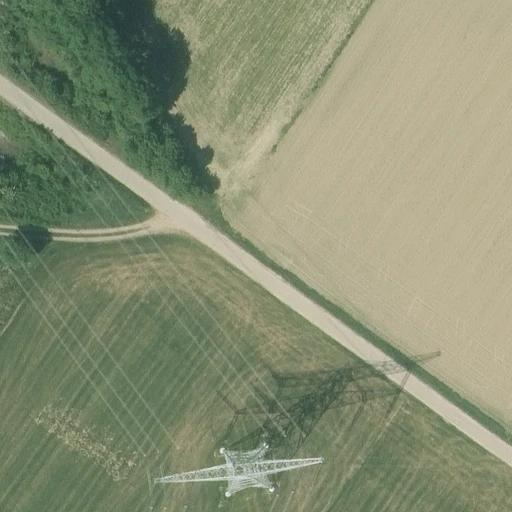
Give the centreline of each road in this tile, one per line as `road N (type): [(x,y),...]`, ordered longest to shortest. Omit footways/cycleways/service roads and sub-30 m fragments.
road 1 (unclassified): [(0,84),(511,457)]
road 2 (track): [(236,511),(53,390),(0,345)]
road 3 (track): [(173,210),(100,234),(0,227)]
